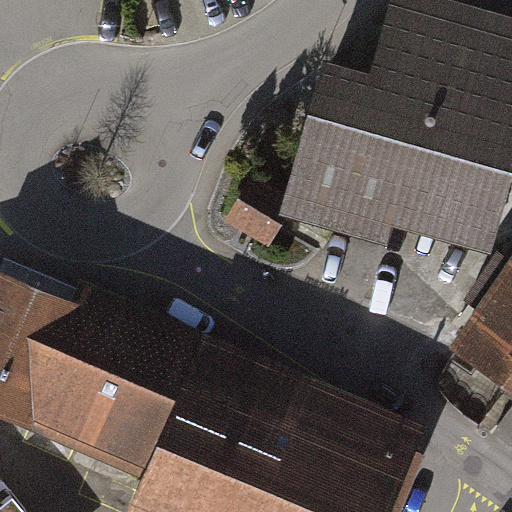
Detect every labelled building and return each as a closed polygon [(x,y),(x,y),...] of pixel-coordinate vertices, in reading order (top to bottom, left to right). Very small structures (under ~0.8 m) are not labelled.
[(396,0),(377,73),(325,59),(281,218),(389,247),(395,224),(496,251),(511,194),(511,15),(455,0),(396,0)] [(224,223),(273,236),(286,185),(237,172),(224,223)] [(511,259),(494,286),(511,298),(511,259)] [(391,511),(422,442),(0,263),(0,414),(148,477),(132,511),(391,511)] [(511,298),(494,286),(452,348),(511,388),(511,298)] [(0,511),(22,511),(14,501),(0,511)]
